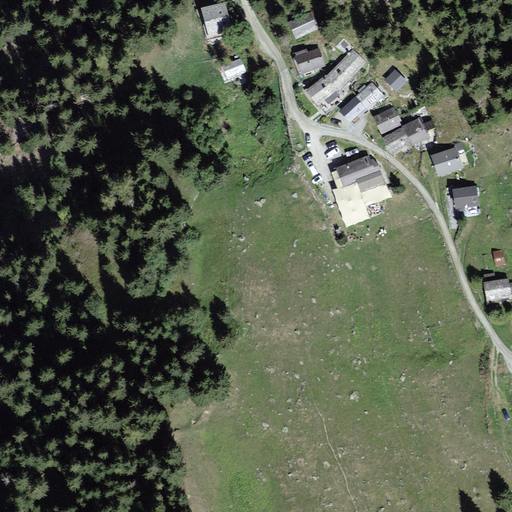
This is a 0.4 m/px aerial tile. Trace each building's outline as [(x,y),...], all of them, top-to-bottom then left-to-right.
[(223,3),(196,11),(204,40),(231,33),(223,3)] [(312,12),(285,24),(293,42),(320,30),(312,12)] [(306,49),(291,55),(299,79),(326,69),(319,49),(307,52),(306,49)] [(323,78),(302,94),(324,118),(361,86),(354,78),(367,64),(352,50),(323,78)] [(232,63),(220,68),(226,82),(238,77),(232,63)] [(394,70),(382,82),(395,95),(407,83),(394,70)] [(371,83),(354,98),(365,111),(367,112),(384,97),(371,83)] [(365,111),(354,98),(339,112),(349,125),(365,111)] [(394,109),(371,119),(379,136),(402,126),(394,109)] [(400,129),(380,141),(389,157),(407,147),(409,150),(430,139),(420,119),(400,129)] [(454,149),(428,158),(436,180),(462,171),(454,149)] [(368,157),(329,172),(337,193),(342,207),(362,199),(366,210),(386,202),(380,189),(385,187),(374,159),(370,160),(368,157)] [(476,187),(450,191),(453,213),(479,209),(476,187)] [(501,251),(492,253),(495,267),(504,265),(501,251)] [(483,284),(481,284),(485,306),(511,302),(511,298),(508,280),(496,282),(495,274),(482,276),(483,284)]
